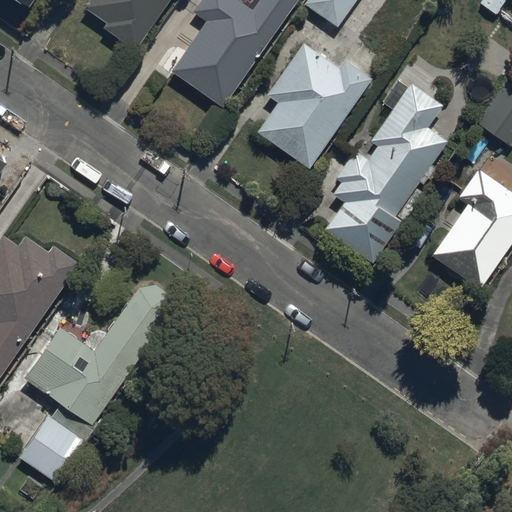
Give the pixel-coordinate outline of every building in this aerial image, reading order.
[(102,0),(87,22),(141,59),(181,0),(102,0)] [(297,0),(260,0),(253,11),(236,0),(201,0),(193,11),(206,20),(171,72),(223,107),(297,0)] [(317,0),(309,13),(342,36),(366,0),(317,0)] [(502,0),(484,0),(497,9),(502,0)] [(310,160),(374,69),(346,49),(339,59),(304,34),(267,86),(278,94),(258,122),(310,160)] [(442,97),(412,74),(408,78),(398,71),(381,94),(391,102),(369,133),(376,138),(368,150),(356,141),(336,169),(341,173),(333,185),(344,194),(326,219),(373,252),(403,211),(396,206),(421,172),(424,174),(436,157),(432,154),(449,132),(428,116),(442,97)] [(481,132),(511,153),(511,91),(510,90),(481,132)] [(436,267),(484,300),(511,259),(511,198),(493,186),(483,179),(462,209),(472,216),(436,267)] [(0,370),(80,258),(51,237),(46,244),(24,229),(17,239),(0,227),(0,370)] [(58,396),(91,419),(178,296),(145,272),(94,344),(59,320),(22,371),(58,396)] [(18,450),(56,476),(84,436),(47,410),(18,450)]
